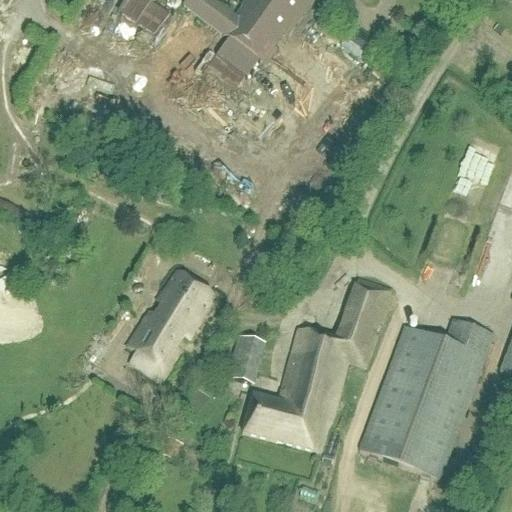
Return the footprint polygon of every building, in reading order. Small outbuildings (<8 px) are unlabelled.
[(122,12),(128,0),(114,0),(111,6),(122,12)] [(284,43),(315,0),(245,0),(239,9),(241,11),(234,21),(205,0),(187,0),(180,10),(220,39),(221,38),(265,70),(276,54),(272,51),(280,40),(284,43)] [(352,29),(341,43),(365,62),(376,47),(352,29)] [(167,63),(179,77),(207,53),(194,39),(167,63)] [(209,84),(223,60),(210,53),(197,77),(209,84)] [(258,86),(279,96),(284,86),(262,76),(258,86)] [(124,103),(130,92),(115,85),(110,96),(124,103)] [(288,122),(268,156),(284,165),(303,131),(288,122)] [(490,192),(503,148),(474,140),(461,184),(490,192)] [(307,167),(316,173),(326,158),(317,152),(307,167)] [(129,368),(161,388),(181,355),(176,351),(182,341),(188,344),(200,323),(199,323),(214,299),(176,276),(162,300),(161,299),(155,308),(162,312),(155,324),(148,319),(127,355),(134,359),(129,368)] [(337,343),(299,333),(278,405),(252,399),(242,437),(320,456),(327,429),(330,426),(347,365),(365,371),(387,305),(386,304),(390,292),(357,281),(337,343)] [(404,332),(358,454),(438,484),(493,340),(452,325),(444,347),(404,332)] [(511,343),(499,377),(511,382),(511,343)] [(249,388),(253,376),(230,369),(227,382),(249,388)] [(178,462),(187,444),(178,440),(169,458),(178,462)]
